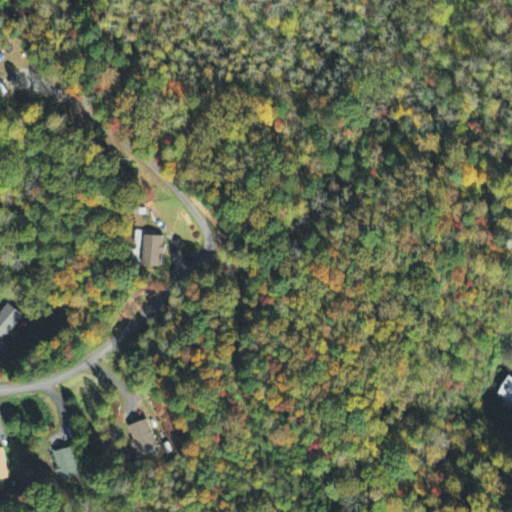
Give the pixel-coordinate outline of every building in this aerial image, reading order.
[(0,101),(8,97),(0,81),(0,101)] [(162,269),(163,238),(143,238),(142,268),(162,269)] [(0,338),(5,342),(21,316),(4,306),(0,312),(0,338)] [(511,411),(511,379),(508,377),(496,398),(503,402),(501,405),(511,411)] [(129,428),(137,457),(156,452),(148,422),(129,428)] [(52,455),(60,484),(79,479),(71,450),(52,455)]
